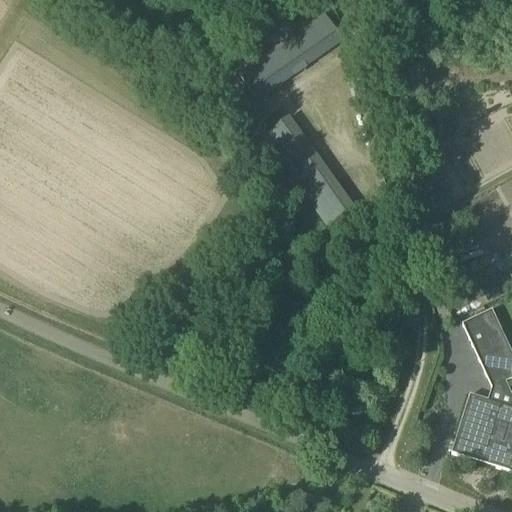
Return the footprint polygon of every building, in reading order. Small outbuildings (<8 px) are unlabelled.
[(40,0),(38,3),(51,12),(58,0),(40,0)] [(317,16),(239,69),(257,95),(335,42),(317,16)] [(291,112),(266,127),(315,207),(340,191),(291,112)] [(511,360),(491,314),(461,328),(491,391),(511,381),(511,360)] [(511,417),(499,413),(501,408),(470,398),(452,455),(469,461),(470,457),(497,465),(496,469),(511,474),(511,417)]
